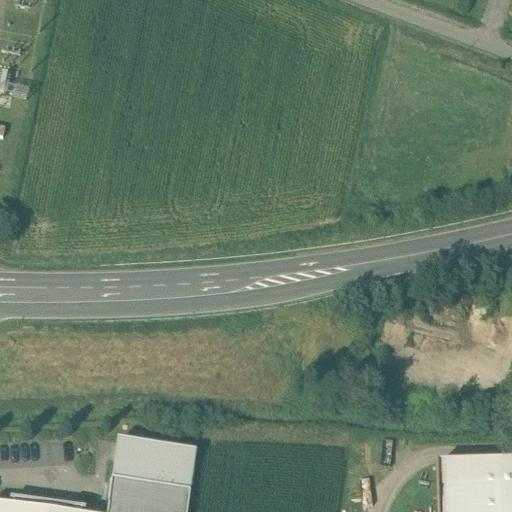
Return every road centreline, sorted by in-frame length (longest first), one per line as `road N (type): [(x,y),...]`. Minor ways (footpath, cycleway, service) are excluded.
road 1 (secondary): [(511,237),(271,280),(95,294),(0,292)]
road 2 (unclassified): [(366,0),(511,50)]
